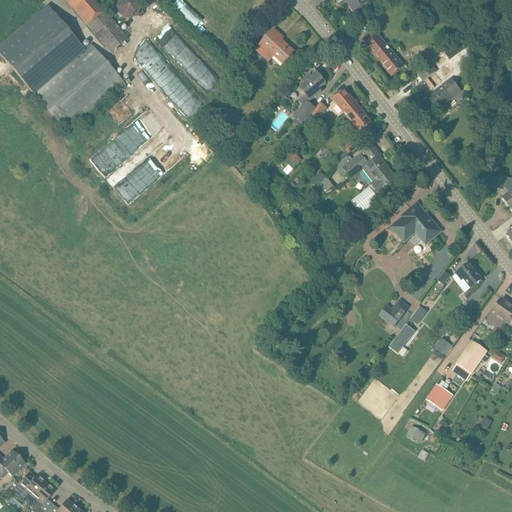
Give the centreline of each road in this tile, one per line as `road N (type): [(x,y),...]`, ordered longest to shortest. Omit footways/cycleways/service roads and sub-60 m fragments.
road 1 (unclassified): [(511,261),(330,32),(295,0)]
road 2 (residential): [(107,511),(0,419)]
